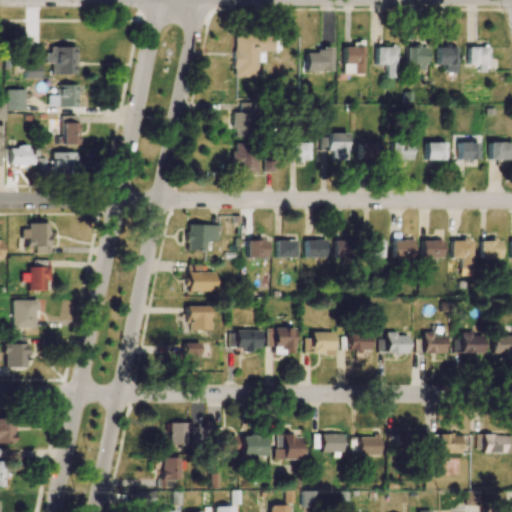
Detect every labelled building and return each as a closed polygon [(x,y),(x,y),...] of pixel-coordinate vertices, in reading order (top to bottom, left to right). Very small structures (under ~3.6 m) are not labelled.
[(256,77),(256,62),(263,62),(263,52),(273,52),(273,33),(232,34),(232,77),(256,77)] [(73,47),(45,47),(45,63),(50,63),(50,75),(74,74),(73,47)] [(395,48),(374,47),(373,65),(384,65),(384,78),(395,79),(395,48)] [(425,47),(405,47),(404,64),(415,65),(415,70),(425,70),(425,47)] [(456,48),(435,47),(435,64),(446,64),(445,73),(455,73),(456,48)] [(466,48),(466,66),(477,66),(477,72),(486,72),(486,48),(466,48)] [(330,72),(330,50),(303,50),(303,71),(330,72)] [(24,79),(38,78),(38,64),(23,65),(24,79)] [(76,85),(56,85),(56,96),(46,96),(46,107),(75,107),(76,85)] [(5,112),(23,111),(23,90),(5,90),(5,112)] [(232,113),(233,137),(252,136),(251,102),(238,102),(238,112),(232,113)] [(76,145),(75,116),(59,117),(60,145),(76,145)] [(345,134),(317,135),(318,151),(331,151),(331,160),(346,160),(345,134)] [(410,161),(410,142),(389,142),(388,161),(410,161)] [(476,160),(476,142),(455,143),(456,160),(476,160)] [(486,160),(507,160),(507,142),(486,143),(486,160)] [(254,171),(254,143),(230,143),(231,172),(254,171)] [(308,143),(288,143),(287,160),(308,160),(308,143)] [(355,144),(355,160),(376,160),(376,143),(355,144)] [(444,143),(423,143),(423,160),(444,160),(444,143)] [(31,165),(31,154),(26,154),(26,147),(8,147),(8,165),(31,165)] [(74,153),(50,153),(49,166),(43,166),(43,158),(35,158),(35,173),(73,174),(74,153)] [(48,254),(48,224),(26,223),(26,229),(19,229),(19,239),(24,239),(24,247),(34,247),(34,253),(48,254)] [(184,250),(204,250),(204,241),(217,241),(217,225),(185,225),(184,250)] [(367,257),(383,258),(383,239),(368,239),(367,257)] [(295,257),(295,240),(274,240),(274,258),(295,257)] [(303,257),(324,258),(324,240),(303,240),(303,257)] [(333,259),(352,258),(351,240),(332,240),(333,259)] [(412,240),(391,241),(391,260),(412,259),(412,240)] [(420,258),(441,258),(441,240),(420,240),(420,258)] [(470,269),(470,240),(449,240),(449,258),(458,258),(458,269),(470,269)] [(478,240),(478,259),(499,258),(499,240),(478,240)] [(266,241),(245,241),(245,258),(266,258),(266,241)] [(212,292),(213,272),(204,272),(204,265),(186,265),(185,291),(212,292)] [(26,291),(43,290),(43,282),(47,282),(47,267),(25,268),(26,291)] [(34,328),(35,300),(10,300),(10,328),(34,328)] [(187,330),(208,330),(208,306),(183,306),(183,319),(186,319),(187,330)] [(292,328),(264,328),(264,347),(271,347),(271,354),(292,354),(292,328)] [(489,354),(511,353),(511,328),(511,336),(501,336),(501,332),(489,332),(489,354)] [(258,331),(226,331),(226,348),(242,348),(242,350),(258,350),(258,331)] [(331,354),(331,332),(309,332),(309,338),(302,338),(302,353),(331,354)] [(442,353),(442,336),(430,336),(430,332),(420,332),(420,354),(442,353)] [(368,333),(346,333),(346,350),(357,350),(357,353),(365,353),(365,350),(368,350),(368,333)] [(405,334),(383,334),(382,339),(376,339),(375,353),(405,353),(405,334)] [(481,354),(481,334),(457,334),(457,339),(451,339),(451,353),(481,354)] [(2,367),(24,367),(24,337),(10,337),(10,344),(2,344),(2,367)] [(198,343),(181,343),(180,368),(197,368),(198,343)] [(0,443),(11,444),(12,420),(0,419),(0,443)] [(168,445),(189,444),(189,422),(167,423),(168,445)] [(235,435),(227,435),(227,428),(213,428),(214,453),(235,453),(235,435)] [(388,441),(399,448),(405,439),(394,431),(388,441)] [(341,435),(311,434),(311,451),(340,451),(341,435)] [(459,435),(436,434),(436,453),(459,453),(459,435)] [(300,435),(274,435),(273,459),(299,460),(300,435)] [(510,452),(510,435),(474,435),(474,452),(510,452)] [(265,457),(264,436),(241,436),(241,457),(265,457)] [(378,436),(356,436),(355,455),(377,455),(378,436)] [(161,458),(160,474),(157,474),(157,487),(174,487),(174,480),(180,480),(181,459),(161,458)] [(319,491),(299,492),(300,508),(319,507),(319,491)] [(477,505),(477,491),(463,491),(463,505),(477,505)]
